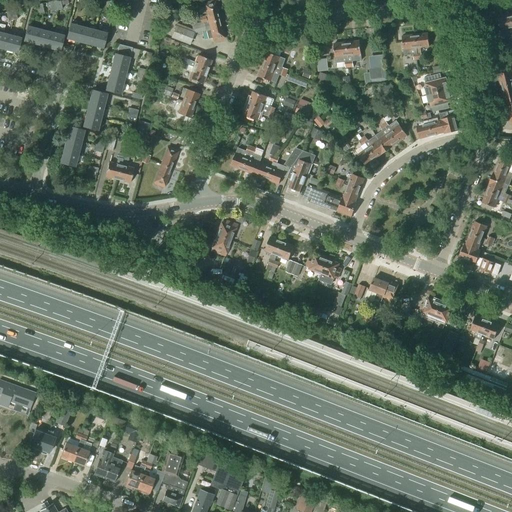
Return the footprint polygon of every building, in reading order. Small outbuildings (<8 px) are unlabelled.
[(200,23),(208,21),(218,19),(214,1),(204,4),(207,16),(199,18),(200,23)] [(511,36),(511,41),(511,23),(510,16),(498,19),(502,38),(511,36)] [(223,40),(220,28),(218,19),(208,21),(200,23),(191,25),(192,30),(186,28),(180,25),(177,24),(176,26),(171,39),(190,46),(194,35),(206,32),(208,40),(212,39),(213,42),(223,40)] [(79,43),(83,28),(70,25),(66,40),(79,43)] [(36,45),(40,30),(28,27),(24,42),(36,45)] [(91,46),(95,31),(83,28),(79,43),(91,46)] [(48,48),(52,33),(40,30),(36,45),(48,48)] [(103,49),(103,48),(107,34),(95,31),(91,46),(103,49)] [(0,49),(5,51),(9,36),(0,33),(0,49)] [(60,51),(64,37),(52,33),(48,48),(60,51)] [(422,60),(421,54),(420,48),(429,47),(428,34),(415,36),(416,48),(417,54),(418,60),(422,60)] [(17,54),(21,39),(9,36),(5,51),(17,54)] [(402,37),(403,50),(404,56),(413,55),(413,61),(418,60),(417,54),(416,48),(415,36),(402,37)] [(352,61),(352,62),(361,61),(359,41),(346,43),(348,56),(349,62),(352,61)] [(345,69),(350,68),(349,62),(348,56),(346,43),(334,44),(336,63),(345,62),(345,69)] [(115,55),(112,67),(127,71),(132,48),(119,45),(117,55),(115,55)] [(275,69),(281,71),(282,68),(285,60),(280,58),(268,53),(263,65),(275,70),(275,69)] [(207,72),(212,60),(198,55),(195,62),(184,58),(183,63),(187,65),(193,68),(193,67),(207,72)] [(163,64),(155,62),(153,70),(161,72),(163,64)] [(275,70),(263,65),(259,77),(276,84),(279,75),(285,77),(287,74),(280,72),(281,71),(275,69),(275,70)] [(124,83),(127,71),(112,67),(109,79),(124,83)] [(202,85),(207,72),(193,67),(193,68),(188,79),(202,85)] [(381,68),(369,69),(370,80),(383,78),(381,68)] [(307,81),(310,73),(304,71),(301,79),(307,81)] [(501,88),(511,84),(511,71),(498,75),(501,88)] [(326,82),(328,76),(320,74),(318,79),(326,82)] [(437,82),(436,76),(424,79),(427,89),(425,89),(427,96),(448,91),(448,90),(449,90),(447,83),(446,84),(445,80),(437,82)] [(120,95),(124,83),(109,79),(106,92),(120,95)] [(511,84),(501,88),(504,100),(511,97),(511,84)] [(388,97),(395,94),(391,85),(380,89),(382,94),(386,92),(388,97)] [(170,98),(173,90),(163,86),(161,94),(165,95),(165,96),(170,98)] [(195,106),(199,94),(188,89),(183,101),(195,106)] [(104,107),(107,95),(107,94),(92,90),(89,103),(104,107)] [(448,92),(448,91),(427,96),(429,103),(431,102),(433,113),(445,110),(443,104),(451,102),(450,98),(451,98),(449,91),(448,92)] [(274,114),(275,109),(264,105),(267,98),(253,92),(249,104),(274,114)] [(293,109),(296,102),(286,98),(283,106),(293,109)] [(308,119),(314,105),(301,99),(295,113),(308,119)] [(190,118),(195,106),(183,101),(178,113),(190,118)] [(101,118),(104,107),(89,103),(86,115),(101,118)] [(272,119),(274,114),(249,104),(244,116),(258,121),(260,114),(267,117),(272,119)] [(459,131),(453,111),(439,115),(441,121),(444,133),(444,135),(459,131)] [(299,118),(291,114),(285,127),(293,131),(299,118)] [(97,131),(101,118),(86,115),(83,127),(97,131)] [(320,128),(325,124),(323,122),(319,117),(314,121),(320,128)] [(310,130),(312,123),(304,120),(302,127),(310,130)] [(385,121),(382,124),(389,133),(396,144),(407,136),(396,121),(389,126),(385,121)] [(441,121),(429,124),(432,136),(443,133),(444,135),(444,133),(441,121)] [(147,134),(150,124),(140,122),(137,132),(147,134)] [(382,131),(375,136),(386,152),(396,144),(389,133),(382,124),(379,126),(382,131)] [(420,140),(432,136),(429,124),(416,127),(420,140)] [(81,143),(84,130),(69,127),(66,139),(81,143)] [(320,142),(323,133),(313,129),(310,137),(320,142)] [(364,137),(361,139),(365,144),(368,148),(376,159),(386,152),(375,136),(368,142),(364,137)] [(78,155),(81,143),(66,139),(63,151),(78,155)] [(112,152),(115,140),(110,139),(107,151),(112,152)] [(102,154),(103,148),(94,146),(93,152),(102,154)] [(170,168),(178,150),(169,146),(162,164),(170,168)] [(243,171),(252,147),(249,146),(247,150),(239,147),(231,166),(243,171)] [(252,147),(243,171),(255,175),(259,163),(262,157),(254,154),(256,149),(252,147)] [(365,166),(376,159),(368,148),(358,156),(365,166)] [(297,149),(285,166),(291,168),(299,158),(303,152),(297,149)] [(75,167),(78,155),(63,151),(60,163),(75,167)] [(305,182),(308,176),(315,156),(303,152),(299,158),(291,168),(287,178),(292,180),(289,189),(288,192),(297,196),(299,192),(299,193),(303,181),(305,182)] [(273,163),(277,164),(279,158),(272,155),(269,161),(273,163)] [(511,174),(511,160),(501,156),(496,168),(511,174)] [(122,165),(123,160),(118,158),(116,164),(109,162),(106,176),(118,179),(122,165)] [(266,180),(271,168),(259,163),(255,175),(266,180)] [(273,163),(271,168),(266,180),(279,185),(285,168),(277,164),(273,163)] [(163,187),(167,176),(170,168),(162,164),(154,183),(163,187)] [(130,183),(132,176),(134,168),(122,165),(118,179),(130,183)] [(333,175),(336,169),(328,166),(325,172),(333,175)] [(511,178),(511,174),(496,168),(491,180),(509,186),(511,178)] [(355,203),(364,179),(347,173),(343,185),(348,187),(343,198),(355,203)] [(319,187),(321,181),(312,178),(310,184),(319,187)] [(344,181),(337,179),(335,186),(342,189),(344,181)] [(510,201),(511,197),(510,196),(506,195),(509,186),(491,180),(487,191),(510,201)] [(328,208),(333,196),(312,188),(312,187),(308,185),(303,198),(308,199),(308,201),(328,208)] [(510,201),(487,191),(482,203),(494,208),(497,200),(507,204),(511,206),(511,201),(510,201)] [(333,210),(338,197),(333,196),(328,208),(333,210)] [(343,199),(338,197),(333,210),(351,217),(356,204),(355,203),(343,198),(343,199)] [(235,229),(236,225),(226,221),(225,225),(221,224),(217,236),(231,241),(235,229)] [(470,234),(481,238),(486,227),(475,222),(470,234)] [(477,251),(477,250),(481,238),(470,234),(466,246),(465,247),(477,251)] [(226,253),(231,241),(217,236),(211,251),(224,257),(226,253)] [(275,261),(277,256),(282,242),(270,237),(265,251),(272,254),(267,265),(272,267),(275,261)] [(252,248),(257,251),(261,243),(255,240),(252,248)] [(288,260),(294,246),(282,242),(277,256),(288,260)] [(465,247),(466,246),(464,245),(458,259),(473,264),(478,266),(477,269),(491,274),(497,276),(500,266),(481,259),(480,260),(475,258),(477,251),(465,247)] [(252,251),(248,261),(253,263),(257,253),(252,251)] [(312,263),(308,261),(306,267),(309,269),(309,270),(321,274),(327,260),(326,260),(325,258),(322,257),(320,258),(315,256),(312,263)] [(327,260),(321,274),(333,279),(333,278),(337,280),(341,269),(337,268),(338,265),(333,263),(332,261),(329,260),(328,260),(327,260)] [(277,269),(279,263),(275,261),(272,267),(268,279),(272,280),(276,269),(277,269)] [(291,274),(296,263),(290,261),(286,272),(291,274)] [(231,273),(233,267),(222,263),(220,269),(231,273)] [(297,277),(302,266),(296,264),(292,275),(297,277)] [(389,284),(374,279),(370,291),(368,290),(365,297),(366,299),(373,302),(374,300),(381,302),(383,297),(392,300),(397,286),(390,283),(389,284)] [(347,296),(351,285),(346,283),(342,294),(347,296)] [(360,299),(365,288),(358,285),(354,296),(360,299)] [(435,318),(440,304),(428,300),(426,307),(422,305),(420,311),(423,313),(427,315),(425,320),(433,323),(435,318)] [(451,323),(453,317),(449,316),(452,308),(440,304),(435,318),(447,322),(451,323)] [(333,314),(339,316),(342,309),(336,307),(333,314)] [(408,322),(407,318),(411,317),(409,311),(397,315),(399,321),(401,320),(403,324),(408,322)] [(362,321),(370,324),(373,317),(365,314),(362,321)] [(476,350),(480,340),(482,335),(487,321),(475,317),(470,330),(477,333),(473,345),(471,349),(476,350)] [(495,353),(499,341),(494,340),(499,326),(487,321),(482,335),(493,339),(489,350),(495,353)] [(480,353),(484,342),(480,340),(476,350),(475,351),(480,353)] [(478,370),(486,374),(490,364),(482,361),(478,370)] [(30,409),(35,394),(0,381),(0,394),(1,395),(0,397),(0,405),(7,408),(9,402),(30,409)] [(64,425),(70,411),(61,408),(56,422),(64,425)] [(93,416),(106,421),(108,416),(95,411),(93,416)] [(122,429),(125,421),(112,417),(109,424),(122,429)] [(142,428),(127,422),(124,432),(130,434),(128,440),(136,443),(142,428)] [(80,441),(82,435),(83,430),(79,429),(75,439),(80,441)] [(49,453),(54,438),(34,430),(29,446),(49,453)] [(150,431),(147,438),(154,440),(156,433),(150,431)] [(82,450),(87,437),(82,435),(80,441),(77,447),(71,461),(83,466),(89,452),(82,450)] [(187,451),(189,446),(172,439),(169,446),(187,451)] [(71,461),(77,447),(65,443),(60,457),(71,461)] [(112,458),(115,451),(104,447),(93,475),(104,479),(112,458)] [(195,464),(215,472),(216,467),(229,472),(232,463),(200,450),(195,464)] [(178,506),(183,491),(187,482),(178,478),(176,476),(182,455),(167,451),(161,471),(164,472),(160,482),(167,485),(161,500),(178,506)] [(136,457),(137,453),(132,452),(131,455),(126,467),(132,470),(136,457)] [(148,493),(154,479),(148,476),(155,457),(149,454),(146,461),(147,461),(136,488),(141,490),(140,493),(147,495),(148,493)] [(114,483),(120,467),(122,462),(112,458),(104,479),(114,483)] [(131,486),(136,488),(147,461),(146,461),(142,460),(139,468),(135,466),(133,471),(131,470),(124,486),(131,489),(131,486)] [(233,501),(246,469),(232,463),(229,472),(216,467),(215,472),(209,485),(220,490),(214,504),(230,510),(231,506),(233,501)] [(273,511),(282,482),(265,477),(260,492),(269,494),(265,506),(268,507),(267,511),(261,509),(260,511),(273,511)] [(193,511),(205,511),(208,506),(209,506),(213,495),(200,490),(191,511),(193,511)] [(240,509),(244,497),(238,495),(236,502),(234,508),(240,509)] [(302,511),(310,511),(314,503),(301,497),(296,509),(302,511)] [(48,506),(46,501),(41,504),(43,509),(39,511),(67,511),(65,508),(58,511),(56,511),(52,504),(48,506)]
